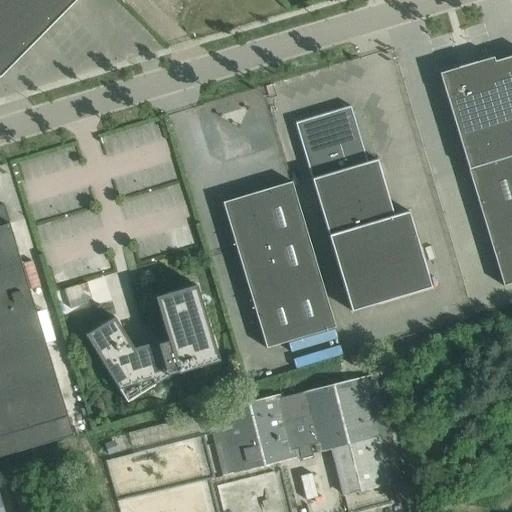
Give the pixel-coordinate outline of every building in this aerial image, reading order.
[(0,0),(0,77),(1,78),(77,0),(0,0)] [(494,58),(440,74),(504,286),(511,283),(511,56),(495,62),(494,58)] [(351,106),(295,123),(352,312),(432,288),(409,211),(394,216),(377,159),(367,162),(351,106)] [(45,158),(21,164),(39,240),(92,228),(88,210),(74,213),(69,191),(36,199),(30,175),(48,171),(45,158)] [(270,192),(227,205),(240,249),(237,250),(267,349),(335,328),(292,182),(269,189),(270,192)] [(0,457),(74,435),(4,204),(0,205),(0,457)] [(193,226),(172,230),(176,249),(197,244),(193,226)] [(197,285),(156,298),(169,341),(160,344),(159,341),(151,344),(150,341),(142,344),(143,346),(134,349),(115,317),(86,336),(127,402),(169,376),(178,373),(178,374),(220,361),(197,285)] [(279,395),(217,410),(233,474),(295,458),(293,450),(298,449),(301,459),(313,456),(311,446),(316,444),(318,452),(332,449),(344,495),(390,483),(384,456),(364,377),(303,392),(303,393),(280,399),(279,395)] [(113,441),(105,444),(108,454),(117,451),(113,441)] [(354,511),(389,502),(385,487),(349,497),(352,511),(354,511)]
